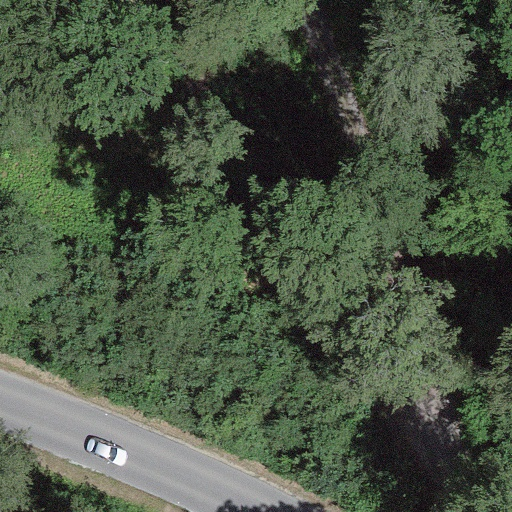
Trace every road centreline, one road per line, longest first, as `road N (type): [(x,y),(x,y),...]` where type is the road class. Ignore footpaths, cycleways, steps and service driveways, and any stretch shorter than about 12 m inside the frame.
road 1 (track): [(316,0),(479,511)]
road 2 (unclassified): [(0,400),(147,457),(254,511)]
